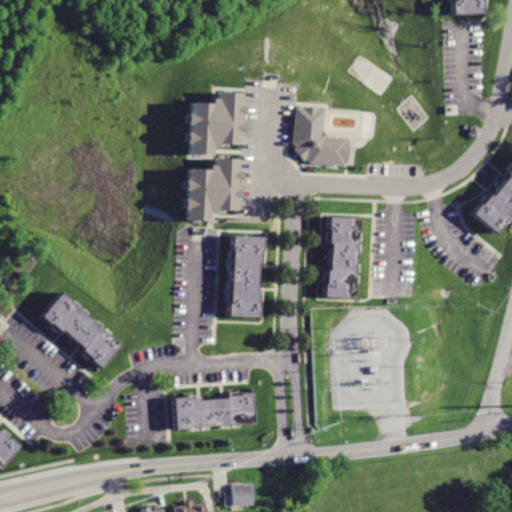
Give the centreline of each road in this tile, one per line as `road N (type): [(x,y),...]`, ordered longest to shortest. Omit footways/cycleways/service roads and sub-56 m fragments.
road 1 (secondary): [(0,498),(107,472),(511,426)]
road 2 (residential): [(295,183),(423,186),(460,171),(485,146),(511,51)]
road 3 (residential): [(288,361),(154,367),(93,409)]
road 4 (residential): [(295,183),(288,368)]
